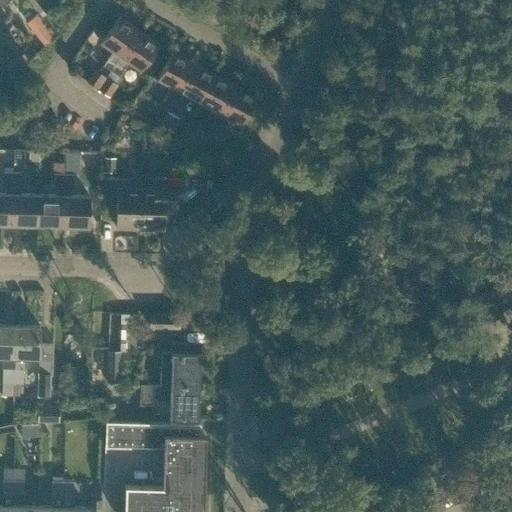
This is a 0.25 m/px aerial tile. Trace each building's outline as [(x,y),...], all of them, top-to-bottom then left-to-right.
[(46,9),(30,15),(40,42),(56,37),(46,9)] [(111,71),(139,31),(119,17),(101,43),(113,51),(103,65),(111,71)] [(159,45),(139,31),(111,71),(119,76),(128,62),(140,71),(159,45)] [(170,106),(194,63),(172,51),(157,79),(170,86),(162,101),(170,106)] [(199,102),(215,74),(194,63),(170,106),(179,110),(187,96),(199,102)] [(97,72),(89,83),(97,89),(105,77),(97,72)] [(212,128),(236,85),(215,74),(199,102),(212,109),(204,124),(212,128)] [(106,78),(98,89),(107,95),(114,84),(106,78)] [(212,128),(213,129),(221,133),(229,118),(242,125),(257,97),(236,85),(212,128)] [(161,125),(160,126),(169,131),(176,117),(168,112),(161,125)] [(204,124),(193,144),(202,149),(213,129),(212,128),(204,124)] [(105,172),(116,172),(116,158),(105,157),(105,172)] [(0,223),(12,223),(13,172),(4,171),(3,186),(6,186),(6,193),(0,192),(0,223)] [(37,224),(38,194),(20,193),(20,186),(23,186),(23,172),(13,172),(12,223),(37,224)] [(62,225),(64,173),(54,173),(53,187),(56,187),(56,194),(38,194),(37,224),(62,225)] [(64,173),(62,225),(88,226),(89,195),(70,195),(70,188),(73,188),(74,174),(64,173)] [(140,227),(140,190),(127,190),(128,178),(105,178),(104,202),(116,202),(116,227),(140,227)] [(140,190),(140,227),(164,228),(165,203),(177,204),(177,180),(154,179),(154,190),(140,190)] [(511,307),(511,298),(507,284),(474,297),(484,324),(502,317),(500,312),(511,307)] [(121,313),(121,323),(130,323),(135,323),(136,314),(121,313)] [(135,323),(135,330),(150,330),(150,328),(150,314),(136,314),(135,323)] [(150,328),(179,329),(179,315),(150,314),(150,328)] [(12,396),(15,325),(0,324),(0,355),(3,356),(2,382),(3,382),(3,396),(12,396)] [(15,325),(12,396),(20,396),(21,383),(24,383),(25,357),(38,357),(39,326),(15,325)] [(171,385),(202,386),(203,353),(196,352),(197,342),(172,341),(172,352),(162,352),(161,384),(171,385)] [(121,350),(108,350),(107,382),(120,382),(121,350)] [(51,372),(39,371),(38,394),(50,395),(51,372)] [(171,385),(161,384),(161,385),(141,384),(140,404),(153,404),(153,399),(170,399),(170,419),(202,420),(202,386),(171,385)] [(59,407),(38,407),(38,422),(59,422),(59,407)] [(105,421),(105,446),(131,447),(131,422),(105,421)] [(124,485),(123,511),(203,511),(205,441),(205,435),(200,435),(200,424),(155,423),(155,443),(163,444),(162,486),(124,485)] [(12,494),(12,482),(2,481),(1,507),(0,506),(0,511),(11,511),(12,506),(12,494)] [(61,511),(62,482),(52,481),(52,506),(37,506),(36,511),(61,511)] [(22,494),(22,482),(12,482),(12,494),(22,494)] [(62,482),(61,511),(86,511),(87,507),(72,507),(72,482),(62,482)] [(89,511),(99,511),(100,500),(89,500),(89,511)]
